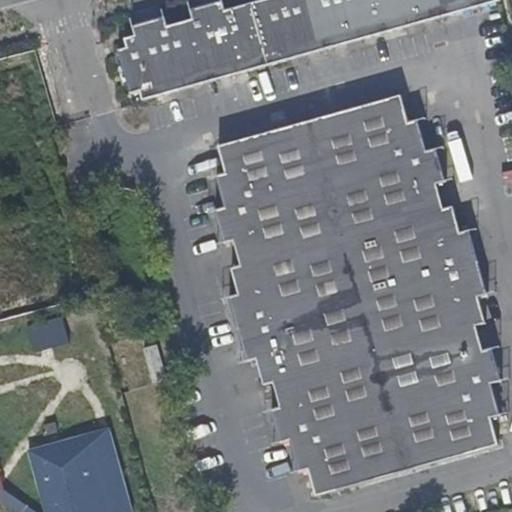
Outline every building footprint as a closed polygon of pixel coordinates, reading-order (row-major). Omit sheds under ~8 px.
[(139,103),(498,3),(497,0),(258,0),(220,11),(219,3),(186,13),(187,20),(161,27),(160,20),(128,29),(129,36),(120,38),(123,49),(114,51),(127,94),(136,91),(139,103)] [(406,120),(399,94),(214,144),(220,170),(211,173),(220,206),(212,209),(221,242),(230,240),(235,264),(228,266),(235,292),(225,295),(242,360),(253,357),(260,383),(268,381),(274,405),(267,407),(275,439),(284,438),(293,470),(302,468),(308,496),(495,444),(488,417),(496,414),(488,383),(496,381),(487,348),(478,350),(472,324),(480,322),(474,297),(483,294),(466,230),(456,232),(449,207),(439,209),(433,185),(441,183),(432,150),(424,152),(416,117),(406,120)] [(4,235),(13,256),(30,249),(21,228),(4,235)] [(24,326),(31,351),(65,343),(59,317),(24,326)] [(154,345),(140,350),(149,376),(163,371),(154,345)] [(129,511),(107,426),(24,448),(39,507),(40,507),(40,511),(129,511)]
